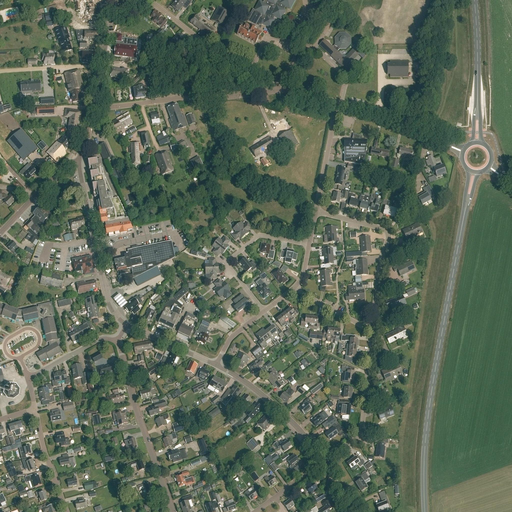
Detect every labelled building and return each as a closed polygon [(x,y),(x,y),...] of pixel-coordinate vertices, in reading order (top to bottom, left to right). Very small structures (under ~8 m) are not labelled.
[(83,8),(83,10),(97,9),(97,6),(93,4),(92,0),(74,0),(75,2),(76,12),(80,11),(80,9),(83,8)] [(176,0),(171,7),(178,12),(183,6),(186,8),(191,3),(186,0),(176,0)] [(246,22),(252,25),(251,27),(246,24),(244,28),(239,25),(238,28),(240,29),(237,35),(255,44),(258,39),(260,40),(261,37),(260,36),(262,32),(258,31),(260,28),(261,29),(262,27),(261,26),(263,22),(263,23),(263,24),(270,28),(274,21),(273,20),(275,16),(280,19),(285,11),(284,10),(285,7),(290,9),(294,0),(281,0),(281,2),(278,0),(277,0),(264,0),(265,0),(263,3),(259,2),(255,10),(253,9),(246,22)] [(230,14),(218,7),(211,20),(223,27),(230,14)] [(97,9),(83,10),(84,17),(98,16),(97,9)] [(161,16),(155,11),(151,16),(154,19),(152,21),(156,24),(156,23),(159,25),(158,26),(162,29),(168,22),(164,19),(163,19),(161,17),(161,16)] [(216,30),(196,15),(190,23),(199,30),(198,31),(209,39),(216,30)] [(69,38),(66,27),(54,30),(58,43),(59,43),(62,53),(72,51),(68,39),(69,38)] [(97,31),(75,31),(77,41),(78,41),(79,44),(80,44),(80,48),(86,49),(86,42),(84,42),(84,40),(97,40),(97,31)] [(351,38),(346,34),(340,34),(335,38),(336,45),(333,47),(338,51),(340,49),(347,49),(351,44),(351,38)] [(114,56),(135,59),(138,40),(122,38),(122,36),(116,35),(116,39),(114,56)] [(171,40),(168,44),(172,48),(180,39),(177,37),(174,41),(171,40)] [(344,59),(324,40),(320,45),(342,67),(345,63),(348,66),(359,54),(354,49),(344,59)] [(95,53),(83,52),(82,61),(91,61),(91,62),(93,62),(94,62),(95,53)] [(54,65),(54,55),(42,55),(42,60),(44,60),(44,65),(54,65)] [(408,77),(408,62),(389,62),(389,64),(387,64),(387,75),(389,75),(389,77),(408,77)] [(120,70),(112,68),(110,77),(121,79),(121,80),(125,81),(128,70),(125,69),(120,70)] [(83,89),(78,71),(64,74),(69,92),(70,92),(73,104),(82,101),(79,90),(83,89)] [(23,82),(23,84),(20,84),(21,93),(33,92),(41,91),(40,81),(33,81),(32,81),(31,81),(23,82)] [(145,98),(144,88),(133,89),(135,99),(145,98)] [(181,116),(177,104),(167,108),(171,120),(169,120),(173,132),(187,127),(183,115),(181,116)] [(37,115),(55,115),(55,107),(37,108),(37,115)] [(81,111),(66,109),(64,117),(70,118),(69,124),(68,124),(68,126),(69,126),(68,130),(78,132),(81,111)] [(159,119),(158,113),(150,114),(151,121),(155,120),(156,124),(159,123),(159,119)] [(195,124),(191,114),(186,116),(189,126),(195,124)] [(127,115),(118,121),(122,129),(132,123),(127,115)] [(122,129),(118,121),(117,119),(108,125),(114,135),(123,130),(122,129)] [(289,149),(293,147),(298,144),(290,131),(288,132),(283,123),(276,127),(281,136),(289,149)] [(37,149),(21,130),(7,142),(23,161),(37,149)] [(76,139),(68,132),(59,142),(58,141),(46,153),(56,163),(65,153),(65,150),(76,139)] [(146,133),(141,134),(144,150),(150,148),(149,147),(150,146),(147,133),(146,133)] [(344,148),(344,155),(344,162),(363,166),(366,155),(366,140),(360,140),(360,136),(353,134),(353,140),(344,139),(344,148)] [(164,137),(162,135),(156,138),(160,145),(161,144),(162,145),(170,142),(167,136),(164,137)] [(260,141),(262,143),(266,151),(268,150),(268,151),(275,147),(269,136),(260,141)] [(378,142),(375,141),(373,149),(371,148),(370,154),(388,158),(389,152),(377,149),(378,142)] [(177,148),(175,142),(169,144),(171,150),(177,148)] [(105,143),(98,146),(104,161),(112,158),(105,143)] [(255,158),(266,151),(262,143),(251,150),(255,158)] [(140,152),(140,144),(128,144),(129,155),(131,154),(132,165),(140,165),(139,152),(140,152)] [(405,147),(402,147),(402,149),(400,148),(398,155),(411,158),(413,151),(405,149),(405,147)] [(171,165),(167,152),(155,156),(160,169),(161,168),(162,171),(161,172),(162,175),(173,171),(171,165)] [(436,168),(432,156),(427,158),(428,160),(426,161),(428,166),(430,165),(434,174),(435,173),(435,174),(436,177),(446,174),(445,170),(443,166),(436,168)] [(103,175),(101,159),(88,162),(89,171),(94,198),(99,197),(100,202),(96,202),(97,210),(98,210),(101,225),(105,224),(105,228),(106,236),(108,235),(108,237),(133,233),(118,198),(113,199),(112,194),(103,175)] [(23,176),(24,175),(28,179),(34,174),(35,174),(39,170),(33,164),(29,168),(29,169),(27,171),(25,168),(20,173),(23,176)] [(337,172),(336,176),(345,178),(346,175),(343,175),(344,169),(338,168),(337,172)] [(345,181),(345,178),(336,176),(336,181),(335,180),(334,185),(341,186),(342,180),(345,181)] [(434,195),(429,186),(423,190),(424,192),(416,197),(419,202),(420,202),(420,203),(422,206),(428,203),(429,204),(432,203),(429,198),(434,195)] [(2,195),(1,190),(0,190),(0,200),(2,200),(2,199),(4,199),(5,200),(4,201),(9,206),(16,199),(11,194),(8,197),(6,194),(2,195)] [(348,193),(342,192),(342,195),(340,195),(341,194),(334,193),(333,198),(332,198),(331,202),(339,203),(340,199),(342,199),(347,200),(348,193)] [(355,195),(349,194),(347,199),(350,200),(349,206),(356,208),(357,201),(351,199),(351,197),(354,198),(355,195)] [(377,196),(371,195),(368,205),(371,206),(370,211),(377,213),(380,203),(376,202),(377,196)] [(366,198),(359,197),(358,202),(361,203),(359,209),(366,211),(369,199),(366,198)] [(394,210),(391,209),(389,216),(395,218),(399,204),(396,203),(394,210)] [(53,218),(41,206),(33,214),(35,216),(29,222),(28,220),(24,225),(26,226),(23,228),(31,236),(32,236),(37,241),(38,240),(39,239),(40,239),(41,233),(40,231),(45,226),(53,218)] [(154,215),(152,207),(144,210),(146,218),(154,215)] [(71,226),(84,223),(83,217),(77,218),(77,220),(70,222),(71,226)] [(49,224),(51,226),(54,230),(61,224),(56,219),(49,224)] [(241,223),(237,226),(245,236),(249,233),(248,231),(251,228),(247,223),(243,226),(241,223)] [(422,233),(418,224),(402,231),(406,240),(422,233)] [(245,236),(237,226),(233,229),(236,232),(232,236),(236,241),(240,237),(241,239),(245,236)] [(327,232),(328,235),(336,234),(335,227),(326,227),(326,232),(327,232)] [(76,240),(74,234),(64,236),(65,242),(72,241),(76,240)] [(337,240),(336,234),(328,235),(328,238),(327,238),(327,243),(339,242),(339,240),(337,240)] [(32,236),(29,235),(27,238),(29,240),(28,241),(36,245),(37,242),(35,239),(32,236)] [(219,239),(215,243),(225,251),(229,246),(227,245),(230,241),(225,237),(222,241),(219,239)] [(361,245),(370,244),(370,237),(360,237),(360,242),(361,242),(361,245)] [(16,246),(12,241),(6,247),(11,251),(14,254),(19,249),(16,246)] [(157,267),(175,258),(175,256),(174,255),(178,253),(178,248),(173,249),(171,241),(127,251),(129,259),(127,260),(125,260),(124,259),(114,261),(115,266),(116,266),(116,267),(117,272),(119,271),(120,275),(127,273),(127,269),(126,269),(131,268),(132,275),(133,279),(137,286),(160,274),(157,267)] [(225,251),(215,243),(212,247),(215,249),(213,253),(218,257),(221,253),(222,254),(225,251)] [(407,251),(403,243),(397,246),(401,254),(407,251)] [(270,246),(261,244),(260,253),(268,254),(267,259),(273,260),(274,253),(269,252),(270,246)] [(370,244),(361,245),(361,248),(361,253),(371,252),(370,244)] [(324,257),(333,256),(332,248),(322,249),(323,254),(324,254),(324,257)] [(293,250),(287,249),(286,253),(281,252),(280,258),(285,259),(285,263),(291,264),(291,260),(296,261),(297,254),(293,254),(293,250)] [(94,273),(90,256),(73,260),(75,272),(83,271),(84,275),(94,273)] [(333,256),(324,257),(324,260),(323,260),(324,265),(333,264),(333,256)] [(249,264),(245,258),(242,261),(242,260),(240,262),(239,263),(243,267),(242,268),(246,272),(251,269),(253,271),(257,267),(252,261),(249,264)] [(205,265),(205,270),(218,269),(218,264),(215,264),(215,259),(209,260),(209,264),(205,265)] [(358,265),(358,268),(367,267),(366,260),(356,260),(357,265),(358,265)] [(414,270),(411,262),(399,268),(398,266),(393,268),(394,272),(398,271),(400,276),(414,270)] [(367,267),(358,268),(358,271),(357,271),(358,276),(368,275),(367,267)] [(218,269),(205,270),(206,275),(210,274),(210,279),(216,279),(216,274),(218,274),(218,269)] [(287,280),(279,270),(276,272),(275,271),(271,274),(280,285),(283,283),(283,284),(287,280)] [(321,279),(330,278),(329,273),(331,273),(331,270),(319,271),(320,276),(321,276),(321,279)] [(0,272),(1,271),(0,271),(0,293),(3,295),(6,290),(0,286),(0,285),(1,284),(6,286),(10,278),(0,273),(0,272)] [(64,276),(43,271),(40,285),(61,290),(64,276)] [(265,273),(261,276),(268,285),(272,281),(265,273)] [(271,293),(260,278),(255,282),(259,287),(256,290),(263,299),(271,293)] [(330,278),(321,279),(321,282),(320,282),(321,287),(333,286),(332,283),(330,283),(330,278)] [(217,294),(227,286),(224,282),(222,284),(219,280),(214,284),(217,288),(214,290),(217,294)] [(401,286),(398,280),(392,283),(395,288),(401,286)] [(97,288),(96,281),(85,283),(85,282),(76,283),(78,294),(90,291),(90,290),(97,288)] [(353,299),(357,299),(355,283),(352,284),(353,286),(347,287),(348,295),(345,295),(345,301),(348,301),(348,300),(353,300),(353,299)] [(355,283),(357,299),(359,298),(360,299),(364,299),(363,289),(362,289),(361,283),(355,283)] [(230,290),(227,286),(217,294),(220,298),(223,296),(226,299),(231,295),(228,292),(230,290)] [(417,291),(415,287),(405,291),(407,297),(415,293),(415,292),(417,291)] [(187,292),(184,288),(173,297),(177,302),(187,292)] [(127,304),(119,295),(113,300),(121,310),(127,304)] [(161,297),(159,295),(152,301),(154,303),(161,297)] [(245,299),(241,295),(233,301),(236,305),(234,307),(238,313),(249,305),(244,299),(245,299)] [(142,301),(137,296),(131,301),(127,304),(124,307),(129,313),(131,312),(134,315),(140,309),(137,306),(142,301)] [(406,304),(402,296),(386,303),(387,307),(390,306),(391,309),(398,306),(399,307),(406,304)] [(87,310),(97,308),(96,304),(94,305),(93,298),(85,300),(87,310)] [(177,302),(173,298),(162,307),(157,318),(160,319),(158,323),(172,330),(181,311),(180,310),(182,306),(177,302)] [(0,316),(5,318),(15,322),(16,320),(24,321),(24,322),(39,319),(38,318),(39,318),(40,318),(39,319),(42,321),(42,320),(43,320),(43,321),(42,321),(44,331),(44,332),(47,343),(49,342),(49,346),(36,354),(41,362),(48,358),(49,359),(61,352),(58,346),(61,344),(60,339),(57,340),(56,333),(53,319),(52,316),(55,316),(51,302),(38,305),(38,308),(36,308),(21,311),(19,311),(5,306),(0,304),(0,316)] [(97,308),(87,310),(88,313),(90,313),(91,319),(99,317),(97,308)] [(155,312),(148,308),(146,313),(147,313),(143,322),(148,325),(150,320),(151,320),(155,312)] [(285,312),(293,322),(294,320),(293,318),(292,316),(294,314),(295,315),(298,313),(294,308),(292,310),(290,308),(285,312)] [(293,322),(285,312),(281,316),(288,325),(285,321),(288,319),(289,321),(291,323),(293,322)] [(177,333),(189,338),(195,323),(198,318),(192,315),(186,313),(184,318),(177,333)] [(288,325),(281,316),(276,320),(280,325),(282,327),(285,325),(286,327),(288,325)] [(308,329),(310,329),(311,317),(305,316),(305,319),(301,319),(300,326),(304,327),(305,323),(308,324),(308,326),(308,329)] [(311,317),(310,329),(312,329),(312,326),(313,326),(313,324),(316,325),(316,327),(319,327),(320,321),(317,321),(317,318),(311,317)] [(197,331),(196,331),(194,336),(198,338),(196,341),(204,345),(208,336),(210,332),(207,330),(210,323),(203,319),(197,331)] [(83,326),(77,329),(82,338),(85,336),(84,334),(89,331),(89,330),(92,329),(90,324),(86,322),(82,324),(83,326)] [(408,337),(402,325),(395,329),(396,332),(386,336),(389,344),(403,337),(403,339),(408,337)] [(77,329),(75,326),(72,327),(74,331),(75,332),(69,335),(73,342),(82,338),(77,329)] [(265,332),(263,330),(265,332),(272,341),(275,339),(273,337),(275,335),(276,336),(278,335),(280,338),(283,336),(280,331),(277,333),(272,326),(265,332)] [(330,343),(332,343),(334,329),(327,329),(327,331),(324,331),(323,338),(327,338),(327,336),(330,336),(330,340),(330,343)] [(265,332),(263,330),(255,335),(260,342),(258,343),(262,349),(266,345),(264,342),(269,338),(272,341),(265,332)] [(350,342),(349,345),(356,346),(357,340),(350,339),(351,336),(345,335),(345,336),(341,336),(341,341),(345,342),(345,341),(350,342)] [(151,342),(142,343),(144,352),(153,350),(151,342)] [(144,352),(142,343),(133,345),(135,355),(138,354),(138,353),(144,352)] [(264,354),(259,347),(252,353),(257,359),(264,354)] [(346,353),(348,353),(348,357),(345,356),(345,360),(350,363),(352,360),(352,358),(355,358),(356,352),(347,351),(346,353)] [(163,356),(157,353),(155,359),(160,361),(163,356)] [(172,355),(169,353),(167,358),(164,357),(161,364),(171,369),(176,357),(175,356),(172,354),(172,355)] [(249,358),(240,353),(234,364),(242,368),(245,363),(246,363),(249,358)] [(263,360),(261,358),(255,362),(256,363),(255,363),(249,368),(252,372),(251,373),(252,375),(254,375),(261,371),(258,367),(262,364),(261,363),(263,362),(263,360)] [(197,365),(190,362),(186,371),(193,374),(197,365)] [(115,371),(113,364),(104,367),(104,366),(97,368),(99,376),(103,375),(104,378),(113,376),(113,373),(115,372),(115,371)] [(82,372),(80,365),(72,367),(74,379),(82,378),(84,385),(88,384),(86,373),(83,374),(83,371),(82,372)] [(402,374),(398,366),(388,371),(387,370),(381,372),(385,380),(395,375),(396,377),(402,374)] [(144,370),(143,367),(134,369),(136,376),(145,373),(147,372),(150,377),(157,371),(154,367),(148,371),(147,370),(144,370)] [(354,372),(348,371),(348,367),(342,367),(341,373),(343,373),(342,383),(349,383),(350,381),(353,381),(354,372)] [(205,369),(203,368),(201,372),(199,371),(196,378),(200,379),(201,382),(204,381),(206,378),(209,372),(204,370),(205,369)] [(266,378),(271,383),(278,377),(276,374),(277,373),(273,368),(268,373),(270,375),(266,378)] [(59,372),(61,382),(65,381),(65,385),(71,383),(70,378),(67,378),(65,371),(59,372)] [(61,382),(59,372),(53,374),(54,381),(52,381),(53,387),(58,386),(57,382),(61,382)] [(189,380),(187,377),(175,384),(178,388),(180,386),(189,380)] [(209,385),(215,389),(221,381),(214,377),(209,385)] [(278,377),(271,383),(275,388),(277,387),(278,386),(280,388),(286,384),(282,379),(281,380),(278,377)] [(221,381),(215,389),(222,393),(227,384),(221,381)] [(39,390),(40,396),(49,394),(48,390),(52,390),(51,384),(45,385),(46,388),(39,390)] [(204,387),(203,384),(192,389),(194,394),(198,392),(197,390),(204,387)] [(323,387),(320,384),(310,392),(313,395),(323,387)] [(240,391),(234,386),(231,391),(229,389),(224,395),(230,399),(232,396),(234,399),(240,391)] [(348,386),(342,386),(342,389),(344,389),(343,398),(351,399),(352,389),(348,388),(348,386)] [(14,387),(11,387),(10,387),(7,389),(6,392),(6,393),(8,396),(9,396),(12,397),(13,397),(16,395),(16,394),(17,391),(16,390),(15,387),(14,387)] [(301,387),(297,391),(302,395),(306,391),(301,387)] [(122,395),(119,395),(118,392),(118,388),(112,390),(112,394),(113,394),(113,395),(107,397),(108,403),(110,402),(110,405),(124,401),(122,395)] [(151,390),(140,393),(142,400),(153,397),(153,396),(155,395),(153,390),(151,390)] [(290,392),(288,390),(285,393),(284,393),(280,398),(286,403),(291,398),(290,398),(294,392),(291,390),(290,392)] [(377,392),(380,399),(385,397),(382,390),(377,392)] [(50,398),(49,394),(40,396),(41,402),(48,401),(49,403),(55,402),(54,397),(50,398)] [(251,400),(246,395),(238,403),(243,408),(251,400)] [(220,399),(218,396),(211,401),(214,405),(220,399)] [(311,402),(308,399),(305,402),(305,403),(302,405),(303,406),(299,409),(304,415),(308,411),(309,412),(311,410),(310,410),(311,409),(310,409),(313,406),(310,403),(311,402)] [(150,416),(158,414),(160,413),(158,409),(161,408),(167,406),(165,401),(160,403),(154,404),(154,407),(148,409),(150,416)] [(72,402),(62,405),(64,412),(74,409),(72,402)] [(345,403),(338,402),(337,407),(341,407),(340,416),(342,416),(342,415),(349,416),(350,407),(345,406),(345,403)] [(254,405),(245,414),(251,420),(260,411),(259,410),(261,408),(257,404),(256,404),(254,406),(254,405)] [(390,408),(390,406),(386,407),(386,409),(377,413),(380,419),(386,417),(386,418),(394,415),(391,407),(390,408)] [(217,408),(210,413),(213,418),(221,413),(217,408)] [(61,420),(59,410),(52,411),(53,414),(50,414),(51,422),(61,420)] [(115,416),(116,420),(126,418),(125,413),(122,414),(121,410),(112,412),(113,416),(115,416)] [(162,416),(162,418),(156,420),(159,428),(165,426),(167,425),(165,420),(167,419),(168,417),(167,414),(162,416)] [(274,419),(268,414),(265,416),(261,420),(261,419),(257,424),(264,431),(267,428),(266,427),(274,419)] [(325,417),(322,414),(312,422),(316,427),(327,418),(326,417),(325,417)] [(230,423),(233,426),(241,418),(238,415),(235,418),(235,419),(230,423)] [(128,423),(126,418),(116,420),(119,429),(125,428),(124,424),(128,423)] [(21,422),(14,424),(18,436),(21,435),(20,432),(20,429),(22,428),(21,422)] [(340,427),(336,422),(326,430),(327,432),(325,434),(330,440),(338,434),(333,428),(336,426),(338,429),(340,427)] [(177,426),(176,423),(171,425),(174,433),(183,430),(181,424),(177,426)] [(16,437),(18,436),(14,424),(8,426),(10,432),(13,431),(14,434),(15,434),(16,437)] [(60,443),(61,447),(70,445),(69,439),(65,439),(63,432),(57,434),(57,436),(54,437),(56,444),(60,443)] [(177,439),(175,434),(167,437),(167,438),(163,440),(166,448),(172,446),(171,444),(173,443),(172,440),(177,439)] [(137,448),(134,439),(129,440),(121,442),(122,445),(129,443),(131,449),(137,448)] [(259,445),(253,439),(246,444),(252,451),(259,445)] [(388,441),(374,439),(374,443),(377,443),(375,457),(383,458),(384,448),(383,447),(384,444),(387,444),(388,441)] [(207,451),(203,440),(197,442),(201,453),(207,451)] [(273,444),(277,450),(281,447),(284,452),(288,449),(288,448),(291,446),(287,441),(283,443),(282,442),(278,445),(276,443),(273,444)] [(31,454),(29,446),(23,448),(16,450),(17,453),(15,454),(17,460),(22,459),(20,452),(24,451),(25,455),(31,454)] [(172,460),(174,464),(188,459),(185,450),(179,452),(179,450),(171,453),(171,454),(168,455),(170,461),(172,460)] [(68,457),(68,455),(62,456),(62,458),(59,459),(60,466),(60,465),(70,463),(70,464),(73,466),(75,464),(74,456),(68,457)] [(274,461),(270,455),(264,459),(268,465),(274,461)] [(289,458),(287,455),(280,459),(283,463),(284,463),(287,461),(290,466),(289,467),(289,468),(290,469),(292,470),(295,467),(294,464),(298,461),(294,455),(289,458)] [(206,460),(204,456),(199,459),(190,463),(191,466),(206,460)] [(364,465),(359,458),(356,460),(355,458),(347,463),(351,469),(358,464),(360,467),(364,465)] [(27,464),(21,466),(23,470),(26,469),(25,468),(28,467),(29,469),(30,472),(35,470),(36,470),(35,466),(34,466),(32,460),(29,462),(26,462),(27,464)] [(144,469),(141,460),(136,462),(130,464),(131,467),(137,465),(139,471),(144,469)] [(279,469),(274,463),(270,466),(274,472),(279,469)] [(190,478),(192,477),(184,480),(183,477),(189,475),(188,472),(182,474),(182,475),(175,477),(177,482),(190,478)] [(369,475),(367,472),(359,477),(361,480),(355,483),(361,492),(368,488),(365,484),(369,481),(369,479),(367,476),(369,475)] [(33,478),(32,475),(23,478),(25,484),(30,482),(33,488),(41,485),(38,476),(33,478)] [(77,486),(76,477),(73,477),(73,480),(67,481),(68,488),(77,486)] [(190,478),(177,482),(179,487),(186,485),(186,487),(192,485),(192,484),(194,484),(192,477),(190,478)] [(276,482),(272,477),(269,479),(267,477),(264,479),(270,487),(276,482)] [(201,482),(200,479),(196,481),(199,488),(203,486),(203,485),(204,484),(203,481),(201,482)] [(96,485),(96,482),(84,484),(85,490),(97,488),(96,485)] [(153,492),(150,483),(144,485),(144,484),(138,487),(139,490),(145,488),(147,494),(153,492)] [(317,489),(312,483),(305,488),(304,489),(306,493),(307,493),(308,492),(309,494),(317,489)] [(257,496),(253,491),(250,493),(248,491),(245,493),(250,501),(257,496)] [(40,493),(40,492),(35,493),(36,497),(39,496),(40,498),(38,499),(40,503),(47,500),(44,492),(40,493)] [(324,498),(322,494),(314,500),(316,503),(324,498)] [(182,511),(190,508),(188,501),(192,500),(191,496),(184,498),(185,502),(180,504),(182,511)] [(386,497),(380,500),(382,503),(376,506),(378,511),(388,508),(387,505),(389,504),(388,502),(386,497)] [(85,507),(83,498),(81,499),(81,501),(75,502),(76,509),(85,507)] [(297,504),(292,498),(290,500),(283,504),(288,511),(294,506),(297,504)] [(326,511),(327,511),(329,510),(333,508),(328,501),(322,505),(324,508),(318,511),(326,511)] [(224,503),(226,508),(222,509),(223,511),(228,511),(236,509),(233,503),(229,505),(228,502),(224,503)] [(212,505),(212,503),(205,506),(207,511),(214,511),(214,510),(219,509),(217,504),(212,505)]
